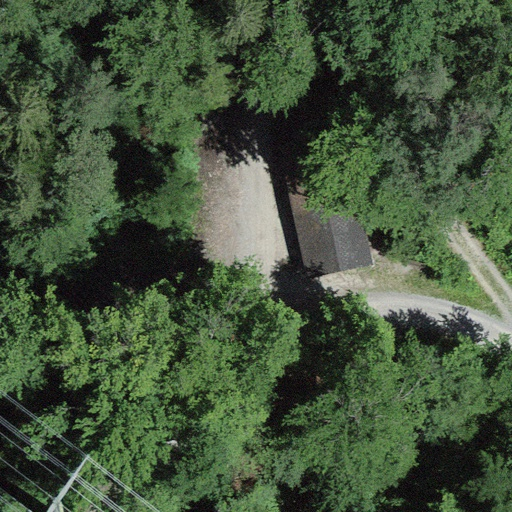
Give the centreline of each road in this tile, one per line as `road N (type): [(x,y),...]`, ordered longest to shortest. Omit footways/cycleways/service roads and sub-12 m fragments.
road 1 (track): [(276,0),(222,290),(167,456),(127,511)]
road 2 (track): [(511,311),(331,63),(301,0)]
road 3 (track): [(222,290),(313,278),(511,330)]
